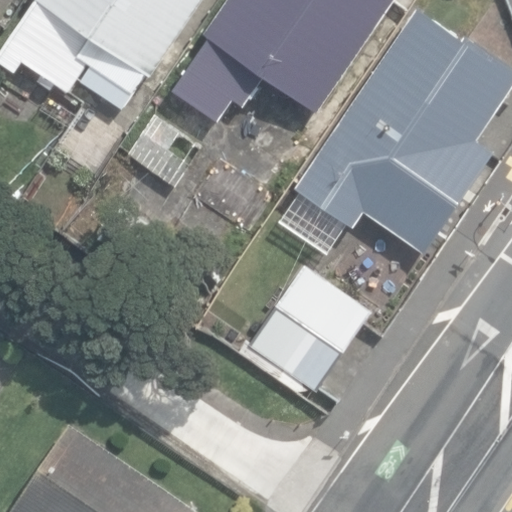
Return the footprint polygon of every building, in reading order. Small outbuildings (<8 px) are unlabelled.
[(153,75),(205,0),(38,0),(0,57),(20,70),(28,60),(71,89),(68,93),(96,112),(112,89),(131,103),(138,91),(117,77),(130,59),(153,75)] [(269,75),(319,110),(397,0),(229,0),(207,33),(212,36),(175,88),(222,121),(237,99),(247,106),(269,75)] [(427,250),(500,150),(483,138),(511,94),(511,62),(468,34),(466,37),(421,6),(299,186),(359,226),(369,211),(427,250)] [(206,144),(157,112),(130,152),(179,184),(206,144)] [(377,309),(309,262),(253,343),(321,390),(377,309)] [(202,511),(204,510),(73,422),(13,510),(15,511),(202,511)]
